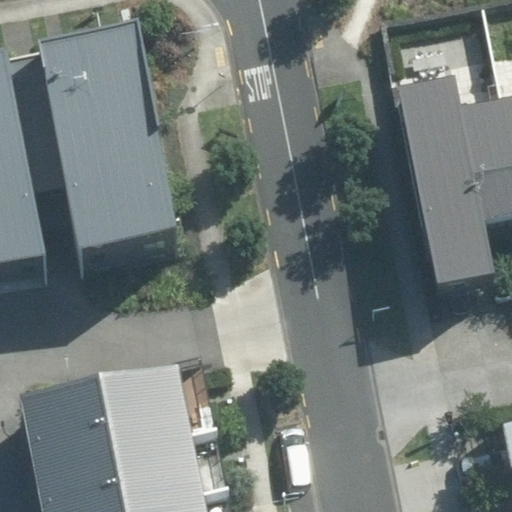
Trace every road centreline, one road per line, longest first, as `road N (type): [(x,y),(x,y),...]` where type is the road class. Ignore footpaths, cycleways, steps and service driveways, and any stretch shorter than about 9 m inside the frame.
road 1 (residential): [(320,304),(0,379)]
road 2 (residential): [(320,304),(259,0)]
road 3 (residential): [(336,397),(511,360)]
